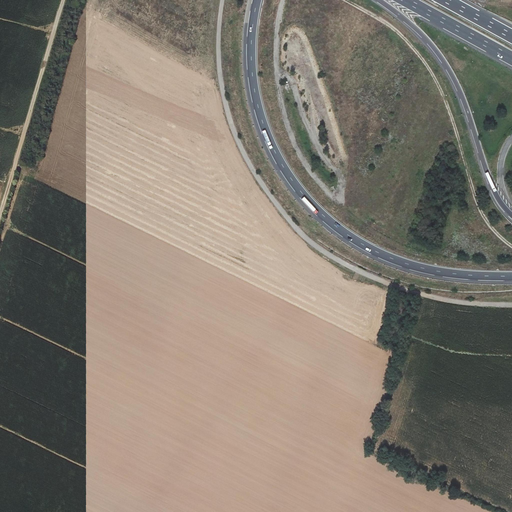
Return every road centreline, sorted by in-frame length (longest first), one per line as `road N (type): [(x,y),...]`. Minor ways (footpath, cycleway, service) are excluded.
road 1 (track): [(511,303),(393,286),(332,258),(295,228),(234,133),(217,55),(223,0)]
road 2 (motorway): [(257,0),(257,105),(282,166),(309,202),(390,258),(511,276)]
road 3 (track): [(511,246),(481,214),(429,69),(394,29),(345,0)]
road 4 (motorway): [(378,0),(442,59),(488,178),(511,216)]
road 5 (track): [(64,0),(0,218)]
road 6 (motorway): [(405,0),(511,58)]
